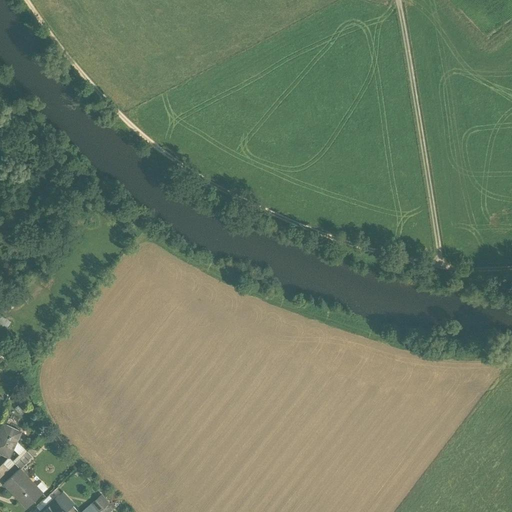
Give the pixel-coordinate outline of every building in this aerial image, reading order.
[(21,431),(4,423),(0,431),(0,451),(9,456),(21,431)] [(28,450),(15,463),(21,469),(34,456),(28,450)] [(4,463),(0,466),(0,477),(9,468),(4,463)] [(40,494),(18,470),(4,483),(27,507),(40,494)] [(59,494),(39,511),(62,511),(69,505),(59,494)] [(94,507),(98,511),(99,511),(108,505),(109,503),(102,495),(91,504),(94,507)]
